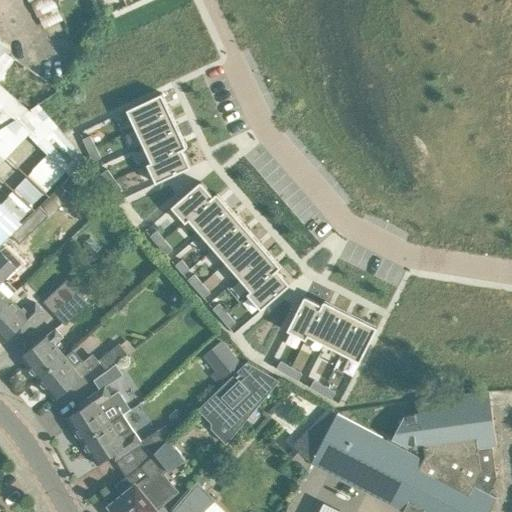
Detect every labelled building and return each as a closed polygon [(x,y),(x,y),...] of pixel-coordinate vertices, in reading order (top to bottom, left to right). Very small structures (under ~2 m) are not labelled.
[(163,92),(127,109),(136,127),(171,110),(163,92)] [(0,244),(81,167),(80,166),(86,161),(38,101),(14,119),(0,128),(0,244)] [(0,128),(14,119),(0,106),(0,128)] [(171,110),(136,127),(144,145),(179,128),(171,110)] [(179,128),(144,145),(152,161),(147,163),(148,165),(183,148),(187,147),(187,146),(187,145),(179,128)] [(91,135),(83,139),(88,150),(96,146),(91,135)] [(96,146),(88,150),(93,161),(101,157),(96,146)] [(183,148),(148,165),(156,183),(190,167),(191,166),(191,165),(191,164),(183,148)] [(108,169),(101,174),(108,184),(115,179),(108,169)] [(115,179),(108,184),(115,194),(122,189),(115,179)] [(200,182),(172,206),(184,221),(214,195),(203,182),(202,182),(202,181),(201,181),(200,181),(200,182)] [(214,195),(184,221),(186,222),(189,219),(201,233),(230,207),(219,194),(218,193),(217,193),(216,193),(214,195)] [(41,205),(12,233),(21,242),(50,214),(41,205)] [(230,207),(201,233),(214,247),(243,222),(230,207)] [(243,222),(214,247),(227,262),(256,236),(243,222)] [(157,230),(150,236),(158,245),(165,239),(157,230)] [(256,236),(227,262),(239,277),(269,251),(256,236)] [(165,239),(158,245),(166,254),(173,249),(165,239)] [(0,307),(10,297),(17,290),(5,278),(21,261),(14,254),(2,242),(0,244),(0,307)] [(269,251),(239,277),(251,290),(247,293),(249,295),(281,266),(281,265),(269,251)] [(182,259),(176,265),(184,274),(190,269),(182,259)] [(281,266),(249,295),(261,309),(289,285),(290,284),(290,283),(289,282),(278,269),(280,267),(281,266)] [(194,274),(188,279),(196,289),(202,283),(194,274)] [(67,279),(44,301),(55,313),(77,290),(67,279)] [(202,283),(196,289),(204,298),(210,292),(202,283)] [(77,290),(55,313),(66,325),(90,303),(86,299),(93,292),(86,284),(78,291),(77,290)] [(304,297),(287,330),(305,339),(324,301),(323,301),(322,304),(307,296),(306,296),(305,296),(304,297)] [(0,307),(0,335),(6,341),(18,329),(22,333),(36,318),(44,311),(36,302),(28,311),(24,307),(22,309),(10,297),(0,307)] [(324,301),(305,339),(306,340),(309,335),(325,344),(342,309),(326,301),(326,300),(325,300),(324,300),(324,301)] [(219,303),(213,308),(221,318),(227,312),(219,303)] [(182,317),(197,338),(210,328),(194,308),(182,317)] [(342,309),(325,344),(342,353),(360,318),(342,309)] [(227,312),(221,318),(229,327),(235,322),(227,312)] [(360,318),(342,353),(360,362),(378,327),(360,318)] [(36,344),(21,357),(33,371),(32,372),(32,375),(34,376),(36,377),(37,377),(38,378),(66,355),(55,342),(63,335),(56,328),(36,344)] [(223,339),(208,351),(219,365),(225,371),(227,375),(242,363),(223,339)] [(119,343),(99,360),(107,370),(116,363),(128,353),(121,344),(119,343)] [(66,355),(38,378),(43,385),(43,388),(45,389),(47,390),(48,390),(55,399),(71,387),(97,365),(90,356),(84,361),(82,359),(74,366),(66,355)] [(247,361),(199,408),(212,422),(220,422),(233,435),(279,380),(247,361)] [(281,361),(277,368),(287,374),(291,367),(281,361)] [(82,408),(67,417),(78,434),(77,434),(77,437),(78,439),(81,440),(81,439),(82,440),(110,422),(101,409),(104,406),(101,401),(111,395),(106,386),(124,375),(116,363),(107,370),(94,380),(100,390),(96,392),(84,400),(79,403),(82,408)] [(291,367),(287,374),(298,380),(302,373),(291,367)] [(314,380),(310,387),(321,393),(325,386),(314,380)] [(325,386),(321,393),(332,399),(336,392),(325,386)] [(312,462),(311,463),(405,511),(489,511),(497,497),(489,493),(497,478),(492,446),(497,445),(489,390),(417,400),(419,412),(404,414),(390,439),(337,413),(312,462)] [(330,405),(293,445),(312,462),(337,413),(336,412),(330,405)] [(110,422),(82,440),(98,464),(112,455),(115,459),(135,446),(144,460),(167,440),(160,429),(150,436),(142,441),(133,426),(132,427),(123,413),(110,422)] [(124,494),(112,504),(116,508),(114,510),(115,511),(158,511),(157,510),(179,491),(163,472),(167,468),(170,471),(186,458),(169,438),(167,440),(144,460),(145,461),(139,466),(126,477),(124,478),(116,484),(124,494)] [(203,511),(215,500),(198,483),(173,510),(174,511),(203,511)]
